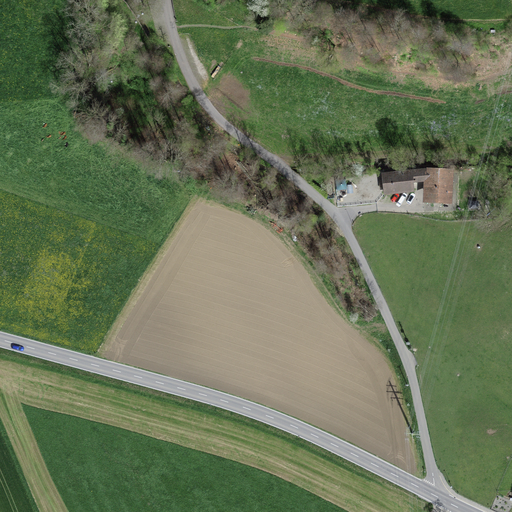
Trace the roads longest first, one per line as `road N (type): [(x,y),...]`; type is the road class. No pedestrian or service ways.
road 1 (residential): [(166,0),(188,78),(216,122),(232,141),(285,170),(345,227),(408,362),(434,495)]
road 2 (secondary): [(434,495),(238,404),(0,339)]
